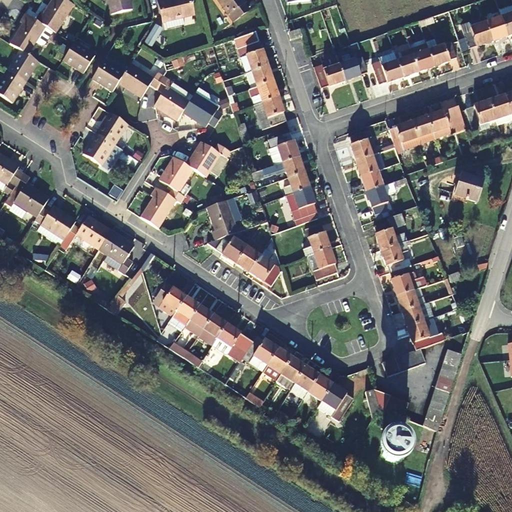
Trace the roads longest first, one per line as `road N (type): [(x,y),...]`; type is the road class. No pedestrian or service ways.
road 1 (residential): [(262,315),(340,365),(384,350),(388,337),(367,279)]
road 2 (residential): [(511,64),(315,131)]
road 3 (residential): [(58,158),(92,99),(50,74),(15,129)]
road 4 (residential): [(262,315),(117,216)]
road 5 (residential): [(315,131),(367,279)]
road 6 (residential): [(269,0),(315,131)]
